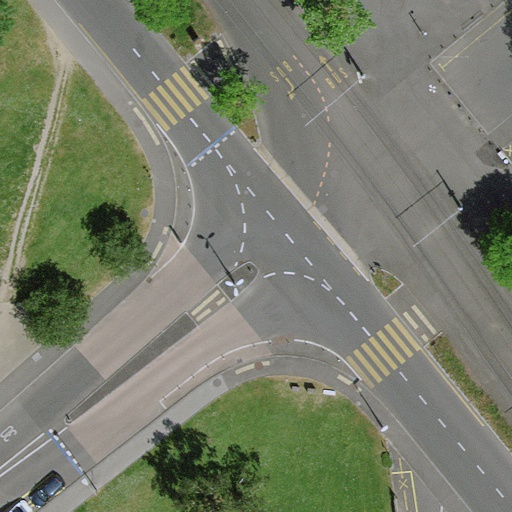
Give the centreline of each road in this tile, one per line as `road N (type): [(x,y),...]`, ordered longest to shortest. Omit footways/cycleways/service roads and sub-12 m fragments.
road 1 (residential): [(0,483),(287,238)]
road 2 (residential): [(511,503),(287,238)]
road 3 (residential): [(287,238),(94,0)]
